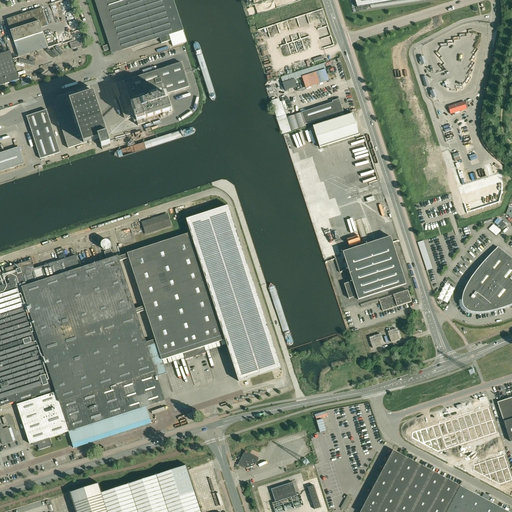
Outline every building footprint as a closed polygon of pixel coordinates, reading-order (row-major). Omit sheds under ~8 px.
[(106,0),(123,50),(160,38),(160,39),(161,43),(168,41),(166,36),(173,34),(183,30),(173,0),(106,0)] [(42,8),(7,19),(14,42),(43,33),(41,27),(47,26),(42,8)] [(82,46),(81,43),(80,40),(70,43),(72,49),(82,46)] [(0,80),(2,85),(9,83),(19,79),(13,60),(10,51),(0,54),(0,80)] [(136,77),(116,84),(120,97),(119,98),(118,98),(127,120),(133,118),(135,117),(138,126),(147,122),(146,119),(171,110),(168,100),(166,94),(189,87),(181,63),(160,70),(136,77)] [(53,104),(68,148),(99,138),(103,150),(111,147),(110,144),(107,134),(107,133),(93,92),(92,86),(57,97),(53,104)] [(343,112),(339,99),(332,101),(332,102),(301,113),(305,124),(343,112)] [(467,109),(465,101),(448,107),(450,114),(467,109)] [(60,152),(60,151),(53,130),(46,110),(27,116),(40,158),(60,152)] [(360,135),(353,114),(313,127),(320,148),(360,135)] [(0,171),(25,164),(25,163),(19,147),(0,152),(0,171)] [(311,186),(316,204),(328,201),(322,181),(314,183),(314,186),(311,186)] [(185,218),(190,233),(225,340),(238,382),(280,368),(227,204),(185,218)] [(190,233),(127,253),(127,254),(129,258),(144,306),(146,311),(155,339),(162,360),(180,354),(183,353),(185,360),(206,353),(204,347),(206,346),(225,340),(190,233)] [(390,237),(370,243),(343,252),(358,300),(406,284),(390,237)] [(427,270),(432,269),(423,241),(418,243),(427,270)] [(511,259),(497,247),(492,253),(490,255),(488,257),(486,259),(484,261),(483,263),(481,265),(478,269),(476,271),(474,273),(471,277),(469,280),(469,281),(468,283),(467,284),(466,286),(465,287),(465,288),(464,289),(464,291),(467,294),(462,300),(462,303),(462,305),(463,308),(465,310),(468,311),(470,312),(473,313),(476,313),(478,313),(481,313),(484,313),(487,312),(489,312),(492,311),(495,307),(498,310),(502,308),(507,307),(511,304),(511,259)] [(0,406),(14,402),(16,401),(30,444),(36,442),(37,443),(39,450),(52,445),(49,438),(68,432),(68,431),(73,443),(149,419),(145,407),(164,400),(164,399),(157,376),(161,375),(166,373),(162,360),(155,339),(146,342),(137,313),(146,311),(144,306),(135,309),(120,261),(129,258),(127,254),(122,255),(118,257),(118,256),(114,257),(111,250),(104,252),(107,260),(103,261),(100,262),(92,265),(87,266),(81,268),(76,255),(43,266),(34,269),(31,260),(14,266),(13,262),(8,264),(9,267),(5,269),(10,283),(0,286),(0,281),(2,280),(0,273),(0,406)] [(344,284),(349,299),(354,297),(350,282),(344,284)] [(447,284),(439,298),(449,303),(456,289),(447,284)] [(383,311),(411,302),(407,290),(379,300),(383,311)] [(391,342),(400,340),(396,329),(388,332),(391,342)] [(373,348),(384,345),(380,334),(369,338),(373,348)] [(511,397),(497,402),(505,427),(510,442),(511,440),(511,397)] [(412,433),(412,438),(438,452),(496,433),(488,408),(412,433)] [(509,511),(498,506),(476,495),(393,451),(360,511),(509,511)] [(254,466),(258,459),(247,453),(244,454),(239,465),(246,468),(254,466)] [(474,465),(473,471),(499,484),(511,480),(503,455),(474,465)] [(200,511),(197,500),(186,466),(129,484),(101,493),(98,484),(71,492),(76,511),(200,511)] [(271,489),(275,502),(297,495),(293,482),(271,489)] [(307,487),(314,509),(321,507),(313,485),(307,487)]
